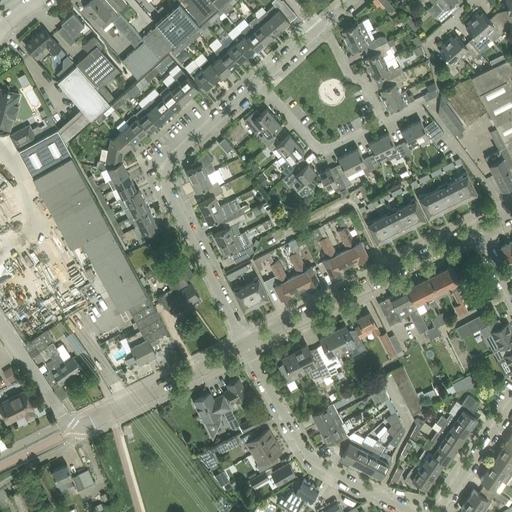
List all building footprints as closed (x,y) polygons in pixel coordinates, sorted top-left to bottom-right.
[(99,0),(91,0),(85,6),(86,7),(86,9),(88,12),(90,12),(100,23),(108,16),(114,23),(116,21),(123,30),(122,31),(130,41),(130,40),(136,47),(144,40),(142,38),(121,13),(120,12),(117,9),(111,3),(106,7),(101,2),(99,0)] [(108,0),(111,3),(117,9),(126,1),(125,0),(108,0)] [(178,0),(179,1),(199,23),(219,6),(212,0),(178,0)] [(274,4),(266,11),(271,16),(282,28),(290,21),(286,16),(293,10),(283,0),(273,0),(272,1),(274,4)] [(379,0),(391,13),(395,8),(388,0),(379,0)] [(433,4),(432,5),(438,13),(436,15),(441,21),(451,12),(447,7),(449,5),(454,0),(437,0),(438,0),(433,4)] [(511,0),(505,0),(509,14),(500,16),(506,29),(511,27),(511,0)] [(155,22),(157,24),(175,45),(199,23),(179,1),(167,12),(162,16),(155,22)] [(229,1),(221,8),(224,12),(226,13),(228,11),(234,6),(232,5),(229,1)] [(162,6),(157,10),(162,16),(167,12),(162,6)] [(58,28),(57,29),(71,44),(83,34),(79,29),(85,24),(73,11),(61,22),(66,27),(60,32),(58,29),(59,29),(58,28)] [(266,11),(258,18),(274,35),(282,28),(271,16),(266,11)] [(478,13),(473,18),(486,32),(491,38),(493,41),(498,36),(501,34),(506,30),(505,30),(506,29),(500,16),(493,23),(489,19),(483,12),(480,14),(478,13)] [(256,15),(248,22),(249,24),(266,42),(274,35),(256,15)] [(476,38),(471,42),(480,52),(489,44),(487,42),(491,38),(486,32),(473,18),(468,22),(469,24),(466,27),(476,38)] [(342,35),(346,42),(368,31),(362,20),(342,30),(344,34),(342,35)] [(142,38),(144,40),(161,58),(175,45),(157,24),(142,38)] [(249,24),(241,31),(257,49),(266,42),(249,24)] [(34,37),(34,38),(32,40),(33,40),(27,45),(27,44),(26,45),(34,54),(46,44),(54,53),(61,47),(44,28),(38,34),(38,35),(35,38),(34,37)] [(197,30),(188,37),(192,41),(200,34),(197,30)] [(241,31),(233,38),(248,55),(255,48),(257,50),(257,49),(241,31)] [(365,44),(368,50),(388,40),(385,35),(382,35),(372,40),(368,31),(346,42),(349,48),(350,47),(352,51),(365,44)] [(89,52),(76,63),(77,64),(98,89),(105,83),(120,70),(116,66),(101,49),(104,46),(101,42),(95,35),(85,44),(84,47),(89,52)] [(418,35),(412,38),(416,45),(423,40),(418,35)] [(452,36),(447,41),(460,55),(464,52),(467,55),(471,53),(474,57),(475,57),(480,52),(471,42),(466,46),(457,35),(454,38),(452,36)] [(188,37),(180,44),(184,49),(192,41),(188,37)] [(225,45),(239,62),(248,55),(232,37),(224,44),(225,45)] [(371,55),(365,58),(367,62),(365,63),(368,69),(386,61),(383,56),(388,53),(386,49),(391,47),(390,45),(395,43),(395,39),(394,37),(387,40),(368,50),(371,55)] [(144,40),(135,48),(122,60),(138,78),(161,58),(144,40)] [(460,55),(447,41),(441,45),(443,47),(440,50),(449,61),(445,65),(454,75),(459,70),(456,66),(459,63),(455,59),(460,55)] [(223,43),(215,50),(220,57),(221,57),(231,69),(239,62),(225,45),(224,45),(223,43)] [(184,49),(180,44),(171,52),(175,57),(184,49)] [(421,45),(413,49),(416,55),(424,51),(421,45)] [(169,54),(161,61),(165,66),(173,59),(169,54)] [(63,68),(57,73),(61,78),(76,65),(68,55),(63,59),(63,68)] [(213,64),(211,62),(207,57),(199,63),(198,62),(197,63),(203,69),(213,82),(218,77),(220,79),(223,76),(212,64),(213,64)] [(220,57),(213,64),(212,64),(223,76),(231,69),(221,57),(220,57)] [(511,65),(508,58),(472,77),(495,123),(507,146),(511,156),(511,90),(507,81),(511,78),(511,65)] [(388,72),(391,78),(403,72),(400,65),(395,67),(393,63),(388,66),(386,61),(368,69),(371,75),(373,75),(375,79),(388,72)] [(189,71),(205,89),(207,91),(214,84),(214,82),(213,82),(203,69),(197,63),(189,71)] [(61,78),(58,81),(64,88),(89,116),(91,119),(94,116),(110,102),(98,89),(77,64),(76,65),(61,78)] [(177,72),(173,76),(175,78),(176,79),(180,83),(191,95),(199,88),(192,80),(188,75),(182,68),(177,72)] [(153,69),(145,76),(149,81),(157,74),(153,69)] [(381,94),(384,101),(401,92),(399,87),(403,85),(401,81),(407,78),(403,72),(391,78),(394,83),(381,90),(382,93),(381,94)] [(145,76),(137,83),(139,87),(140,87),(142,89),(150,83),(148,81),(149,81),(145,76)] [(175,78),(167,85),(171,90),(182,102),(191,95),(180,83),(176,79),(175,78)] [(133,87),(128,91),(133,97),(142,89),(139,87),(137,83),(133,87)] [(104,84),(98,89),(110,102),(115,98),(104,84)] [(166,84),(158,91),(174,109),(182,102),(171,90),(167,85),(166,84)] [(22,89),(31,106),(39,101),(30,85),(22,89)] [(19,94),(16,94),(10,92),(10,90),(8,89),(8,90),(2,88),(0,89),(0,125),(9,128),(13,116),(16,117),(19,104),(16,103),(19,94)] [(423,94),(426,100),(438,94),(435,88),(423,94)] [(401,92),(384,101),(387,107),(389,106),(391,110),(411,100),(411,101),(415,99),(412,93),(408,95),(406,90),(401,92)] [(158,91),(150,98),(166,117),(174,109),(158,91)] [(441,97),(438,114),(440,116),(449,129),(454,136),(465,128),(456,116),(445,103),(449,100),(442,91),(441,97)] [(120,98),(112,105),(115,108),(124,101),(123,101),(120,98)] [(150,98),(142,106),(143,107),(147,112),(158,124),(166,117),(150,98)] [(143,107),(135,114),(138,117),(148,129),(150,131),(158,124),(147,112),(143,107)] [(245,120),(251,127),(256,132),(261,128),(274,117),(267,108),(258,116),(254,112),(245,120)] [(107,116),(104,112),(96,119),(99,123),(107,116)] [(134,113),(126,120),(129,124),(140,136),(144,133),(148,129),(138,117),(135,114),(134,113)] [(14,133),(11,134),(11,135),(19,149),(44,135),(58,127),(51,114),(44,118),(48,125),(42,128),(42,126),(38,125),(32,128),(32,129),(29,124),(14,133)] [(260,137),(267,145),(276,137),(272,133),(282,125),(274,117),(261,128),(264,132),(261,135),(260,137)] [(421,120),(411,125),(419,141),(428,136),(432,141),(444,132),(434,119),(436,123),(426,130),(421,120)] [(129,124),(121,131),(132,144),(140,136),(129,124)] [(406,140),(401,143),(407,154),(412,151),(410,146),(419,141),(411,125),(401,130),(406,140)] [(44,135),(19,149),(33,176),(71,245),(81,240),(119,308),(120,308),(128,303),(141,327),(146,336),(155,331),(157,335),(167,329),(144,285),(140,278),(137,273),(135,268),(120,241),(72,153),(58,127),(44,135)] [(121,131),(113,138),(113,139),(124,151),(132,144),(121,131)] [(389,132),(379,137),(387,154),(389,158),(394,156),(396,159),(407,154),(401,143),(396,146),(389,132)] [(276,146),(283,154),(297,142),(290,134),(280,142),(276,137),(267,145),(272,150),(276,146)] [(228,152),(233,147),(224,137),(219,142),(228,152)] [(379,137),(369,142),(374,153),(369,156),(375,167),(380,164),(377,158),(387,154),(379,137)] [(98,161),(97,166),(108,168),(122,160),(124,151),(113,139),(111,138),(108,150),(106,161),(100,160),(98,161)] [(74,139),(69,142),(75,154),(80,151),(74,139)] [(283,154),(277,160),(284,168),(282,170),(286,174),(295,166),(291,162),(302,152),(304,150),(297,142),(283,154)] [(511,166),(511,156),(507,146),(499,150),(499,149),(497,150),(497,151),(486,157),(495,175),(496,174),(498,178),(497,179),(502,188),(511,183),(511,175),(509,168),(511,166)] [(358,148),(348,152),(357,169),(362,166),(364,170),(366,171),(375,167),(369,156),(364,158),(358,148)] [(191,181),(207,173),(204,167),(214,159),(213,158),(207,151),(200,157),(195,161),(195,162),(197,166),(186,171),(191,181)] [(348,152),(338,157),(341,163),(346,173),(341,175),(346,186),(352,184),(349,179),(359,174),(356,169),(357,169),(348,152)] [(127,170),(122,160),(108,168),(101,171),(106,181),(109,179),(127,170)] [(286,174),(283,178),(289,185),(290,185),(298,178),(300,181),(302,183),(297,188),(298,189),(298,190),(302,195),(303,195),(304,194),(312,196),(312,197),(313,195),(314,185),(315,179),(311,178),(309,177),(316,171),(308,163),(299,171),(295,166),(286,174)] [(255,164),(250,169),(255,174),(260,170),(255,164)] [(330,167),(320,172),(324,181),(328,189),(333,186),(335,190),(337,190),(339,189),(342,196),(349,192),(346,186),(341,175),(335,178),(330,168),(330,167)] [(114,189),(117,187),(132,180),(127,170),(109,179),(114,189)] [(207,173),(191,181),(196,191),(207,185),(210,191),(221,186),(218,180),(213,170),(207,173)] [(447,182),(442,184),(443,185),(453,204),(462,200),(464,200),(467,199),(467,197),(477,192),(476,189),(467,171),(462,174),(463,175),(447,183),(447,182)] [(88,177),(93,187),(98,185),(92,174),(88,177)] [(261,175),(257,178),(263,186),(268,182),(261,175)] [(117,187),(122,197),(139,188),(137,189),(132,180),(117,187)] [(364,184),(360,186),(367,201),(371,198),(364,184)] [(419,196),(418,196),(419,197),(428,217),(438,212),(440,212),(443,211),(443,209),(453,204),(443,185),(442,184),(438,186),(439,188),(424,195),(423,193),(419,196)] [(199,203),(204,213),(220,205),(215,195),(223,191),(221,186),(210,191),(212,196),(199,203)] [(125,196),(129,206),(144,198),(139,188),(122,197),(125,196)] [(273,188),(268,192),(273,198),(277,194),(273,188)] [(396,207),(391,209),(392,211),(401,230),(411,225),(413,226),(415,225),(416,223),(426,218),(416,199),(415,197),(410,200),(411,201),(396,209),(396,207)] [(129,206),(124,208),(129,218),(134,215),(149,208),(144,198),(129,206)] [(220,205),(204,213),(209,223),(220,217),(223,223),(233,217),(244,212),(250,209),(247,204),(241,207),(233,211),(228,201),(220,205)] [(104,206),(109,216),(114,213),(108,204),(104,206)] [(129,218),(128,218),(130,223),(133,222),(135,227),(154,218),(149,208),(134,215),(129,218)] [(367,221),(366,222),(377,242),(387,238),(388,238),(391,237),(392,235),(401,230),(392,211),(372,221),(371,219),(367,221)] [(214,234),(219,243),(235,235),(235,234),(240,232),(237,226),(239,220),(246,217),(244,212),(223,223),(225,228),(214,234)] [(109,216),(114,225),(119,223),(114,213),(109,216)] [(342,215),(337,217),(342,228),(358,260),(368,255),(363,246),(361,241),(355,244),(346,226),(347,226),(342,215)] [(135,227),(134,228),(139,237),(141,242),(146,240),(156,235),(154,230),(159,227),(154,218),(135,227)] [(339,270),(323,237),(318,227),(311,230),(316,241),(319,240),(328,258),(323,261),(329,274),(339,270)] [(347,248),(342,251),(349,265),(358,260),(342,228),(338,230),(347,248)] [(235,235),(219,243),(224,253),(230,250),(236,261),(235,262),(249,255),(251,252),(246,242),(240,245),(235,235)] [(327,235),(323,237),(339,270),(349,265),(342,251),(337,254),(327,235)] [(295,238),(288,241),(289,245),(293,252),(309,285),(319,280),(315,271),(312,266),(307,269),(304,262),(302,259),(300,255),(299,253),(297,250),(301,249),(299,246),(295,238)] [(511,243),(511,242),(501,247),(508,260),(511,258),(511,243)] [(298,273),(293,276),(300,289),(309,285),(289,245),(285,247),(298,273)] [(269,251),(265,254),(270,264),(274,262),(269,251)] [(172,288),(159,296),(161,300),(167,308),(172,304),(176,312),(200,297),(191,283),(189,284),(186,278),(194,273),(183,257),(174,262),(184,276),(175,282),(170,285),(172,288)] [(279,260),(274,262),(290,294),(300,289),(293,276),(288,278),(279,260)] [(290,294),(274,262),(270,264),(279,282),(274,285),(281,299),(290,294)] [(453,264),(441,270),(452,291),(457,289),(456,287),(463,284),(461,280),(455,268),(453,264)] [(246,265),(238,268),(240,273),(248,269),(246,265)] [(229,278),(240,273),(238,268),(227,274),(229,278)] [(151,270),(145,274),(148,279),(154,275),(151,270)] [(441,270),(430,275),(438,291),(439,292),(445,289),(447,294),(448,293),(452,291),(441,270)] [(430,275),(419,281),(431,307),(436,304),(434,300),(431,296),(439,292),(438,291),(430,275)] [(254,280),(235,290),(234,288),(244,309),(254,304),(255,305),(258,304),(259,302),(269,297),(258,276),(253,279),(254,280)] [(431,318),(436,327),(440,325),(436,315),(431,307),(419,281),(407,287),(415,303),(422,299),(424,305),(431,318)] [(407,287),(389,296),(390,296),(397,310),(406,306),(419,333),(428,329),(422,316),(418,309),(415,303),(407,287)] [(389,325),(402,319),(401,317),(390,296),(378,302),(389,325)] [(463,301),(458,304),(463,313),(468,311),(463,301)] [(463,313),(458,304),(454,306),(459,315),(463,313)] [(360,325),(355,327),(356,328),(360,337),(366,334),(365,333),(371,330),(374,335),(379,332),(370,312),(357,319),(360,325)] [(440,325),(445,322),(440,313),(436,315),(440,325)] [(483,326),(479,318),(468,323),(473,332),(481,328),(483,326)] [(483,326),(481,328),(485,336),(494,351),(509,344),(511,342),(511,330),(511,331),(508,324),(509,324),(508,323),(503,325),(500,327),(496,320),(493,321),(483,326)] [(346,324),(333,331),(342,347),(348,344),(351,350),(353,354),(365,348),(360,337),(356,328),(355,329),(358,334),(352,337),(348,329),(346,324)] [(133,332),(126,336),(135,353),(139,362),(156,353),(152,345),(160,341),(157,335),(155,331),(146,336),(141,327),(133,332)] [(428,333),(430,338),(440,333),(437,328),(428,333)] [(48,329),(41,334),(52,351),(55,355),(61,365),(60,365),(64,370),(65,369),(66,370),(70,368),(74,374),(82,369),(76,360),(73,356),(66,361),(65,359),(71,355),(63,343),(57,347),(53,341),(55,340),(55,339),(48,329)] [(73,331),(65,336),(77,354),(85,349),(73,331)] [(333,331),(320,337),(323,342),(327,350),(320,353),(331,374),(337,371),(335,367),(342,364),(340,361),(338,357),(335,351),(342,347),(333,331)] [(25,344),(24,345),(28,352),(32,357),(40,352),(45,349),(48,354),(51,358),(52,357),(52,356),(55,355),(52,351),(41,334),(32,340),(25,344)] [(388,336),(382,339),(390,355),(397,352),(394,347),(388,336)] [(295,350),(305,370),(307,369),(310,375),(315,376),(320,373),(323,378),(331,374),(320,353),(313,356),(307,344),(302,347),(301,345),(299,344),(295,347),(294,348),(295,350)] [(400,344),(394,347),(397,352),(402,349),(400,344)] [(511,349),(509,344),(494,351),(498,359),(504,356),(511,370),(511,349)] [(289,369),(282,372),(287,383),(291,390),(298,387),(295,379),(299,377),(298,373),(305,370),(295,350),(282,356),(285,362),(289,369)] [(48,374),(46,376),(54,388),(60,383),(61,384),(74,374),(70,368),(66,370),(65,369),(64,370),(60,365),(61,365),(55,355),(52,356),(52,357),(53,358),(46,363),(51,369),(46,372),(48,374)] [(391,372),(393,377),(406,371),(403,365),(391,372)] [(11,366),(3,371),(7,376),(15,371),(11,366)] [(477,370),(467,376),(473,387),(484,383),(477,370)] [(393,377),(396,382),(409,376),(406,371),(393,377)] [(396,382),(399,388),(411,382),(409,376),(396,382)] [(224,391),(225,394),(230,404),(248,395),(239,378),(227,384),(229,389),(224,391)] [(366,384),(371,394),(384,388),(380,378),(366,384)] [(463,378),(452,383),(457,392),(468,388),(463,378)] [(24,389),(19,382),(5,390),(9,397),(24,389)] [(399,388),(401,393),(414,387),(411,382),(399,388)] [(401,393),(404,399),(417,392),(414,387),(401,393)] [(384,388),(371,394),(376,404),(389,397),(384,388)] [(422,390),(417,392),(419,398),(421,401),(427,399),(422,390)] [(0,409),(1,409),(8,422),(17,417),(25,413),(28,419),(29,418),(28,417),(31,416),(32,417),(35,415),(33,409),(34,409),(24,391),(8,400),(0,403),(0,409)] [(404,399),(407,404),(419,398),(417,392),(404,399)] [(195,401),(194,404),(196,406),(198,407),(203,418),(205,421),(205,420),(207,424),(215,424),(217,423),(218,422),(220,421),(220,419),(220,417),(220,415),(219,413),(220,413),(220,412),(222,412),(223,411),(232,429),(240,425),(240,424),(239,423),(231,407),(229,404),(224,394),(216,398),(217,399),(214,401),(210,393),(195,400),(195,401)] [(468,393),(454,415),(471,427),(478,418),(472,414),(480,401),(468,393)] [(327,398),(321,401),(324,406),(330,403),(327,398)] [(407,404),(409,409),(420,404),(422,404),(419,398),(407,404)] [(312,413),(317,423),(338,412),(333,402),(312,413)] [(420,404),(409,409),(412,415),(419,411),(425,415),(428,411),(423,408),(422,409),(420,404)] [(317,423),(322,432),(341,423),(343,421),(338,412),(317,423)] [(389,415),(386,418),(391,424),(393,423),(400,419),(396,412),(389,415)] [(441,414),(439,418),(448,424),(465,436),(471,427),(454,415),(450,413),(446,418),(441,414)] [(260,414),(250,419),(254,426),(264,421),(260,414)] [(418,417),(414,418),(416,423),(416,425),(420,428),(425,421),(418,417)] [(441,426),(438,431),(440,432),(459,445),(465,436),(448,424),(439,418),(436,422),(441,426)] [(254,426),(250,419),(240,424),(243,431),(254,426)] [(391,424),(390,426),(397,432),(402,424),(400,419),(393,423),(391,424)] [(329,445),(333,452),(349,435),(346,432),(341,423),(322,432),(327,443),(332,440),(333,442),(329,445)] [(405,430),(402,424),(397,432),(389,442),(397,446),(405,430)] [(384,426),(376,434),(379,437),(388,429),(384,426)] [(247,442),(253,453),(275,440),(269,429),(259,434),(256,429),(259,427),(258,427),(240,437),(244,444),(247,442)] [(414,428),(410,435),(414,438),(419,430),(417,429),(414,428)] [(440,432),(434,441),(453,454),(459,445),(440,432)] [(349,435),(333,452),(339,455),(342,451),(344,452),(342,457),(352,462),(360,446),(361,443),(351,438),(349,435)] [(360,446),(352,462),(361,467),(369,451),(372,446),(372,445),(376,441),(376,440),(367,435),(363,440),(361,443),(360,446)] [(221,452),(239,443),(235,436),(217,445),(221,452)] [(275,440),(253,453),(259,463),(256,465),(260,471),(278,461),(278,460),(275,462),(272,457),(282,451),(275,440)] [(369,451),(361,467),(371,472),(379,456),(380,453),(386,446),(376,441),(372,445),(372,446),(369,451)] [(434,441),(428,449),(433,453),(445,461),(444,462),(447,463),(453,454),(434,441)] [(511,447),(505,443),(499,452),(511,461),(511,447)] [(438,470),(444,462),(445,461),(433,453),(428,449),(425,448),(419,457),(438,470)] [(209,449),(199,454),(204,460),(211,468),(218,465),(213,455),(209,449)] [(511,461),(499,452),(493,461),(507,471),(511,474),(511,473),(511,461)] [(379,456),(371,472),(381,477),(385,468),(388,469),(391,464),(388,462),(389,461),(379,456)] [(419,457),(413,466),(418,469),(432,479),(438,470),(419,457)] [(493,461),(487,470),(501,480),(506,483),(511,474),(507,471),(493,461)] [(289,463),(280,468),(271,473),(278,484),(295,475),(289,463)] [(73,476),(67,464),(52,470),(58,483),(66,479),(69,486),(75,483),(78,490),(93,483),(87,469),(73,476)] [(398,466),(391,478),(397,481),(403,469),(398,466)] [(418,469),(413,466),(404,479),(415,486),(418,483),(426,488),(432,479),(418,469)] [(224,470),(215,475),(219,480),(227,475),(224,470)] [(250,479),(254,486),(269,478),(264,470),(257,474),(250,478),(250,479)] [(486,483),(482,488),(494,495),(495,496),(498,498),(505,503),(509,498),(500,492),(495,489),(501,480),(487,470),(480,479),(486,483)] [(281,495),(277,501),(286,507),(290,500),(300,507),(305,498),(310,501),(319,487),(304,478),(303,480),(300,480),(297,486),(298,488),(297,490),(292,487),(286,498),(281,495)] [(66,479),(58,483),(61,490),(69,486),(66,479)] [(500,492),(506,483),(501,480),(495,489),(500,492)] [(18,482),(12,485),(15,491),(21,489),(18,482)] [(474,489),(467,498),(482,508),(485,510),(492,501),(491,500),(494,495),(482,488),(479,493),(474,489)] [(32,511),(22,490),(11,495),(18,511),(32,511)] [(479,511),(482,508),(467,498),(461,507),(468,511),(479,511)] [(336,499),(317,510),(318,511),(341,511),(343,511),(336,499)] [(101,502),(94,506),(96,511),(104,509),(101,502)]
